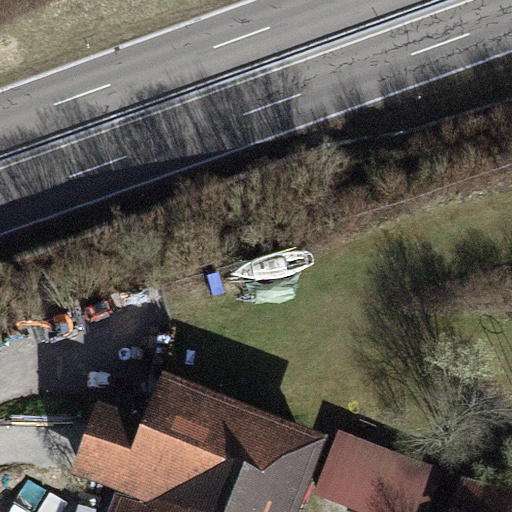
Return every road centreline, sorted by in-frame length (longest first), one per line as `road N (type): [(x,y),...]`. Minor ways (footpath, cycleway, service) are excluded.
road 1 (trunk): [(0,202),(511,19)]
road 2 (track): [(0,363),(511,186)]
road 3 (trunk): [(350,0),(0,125)]
